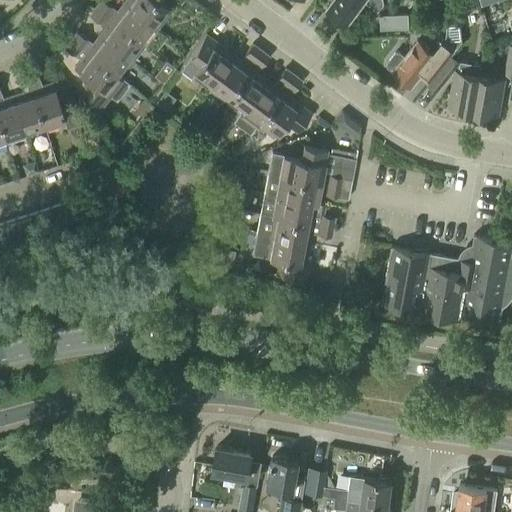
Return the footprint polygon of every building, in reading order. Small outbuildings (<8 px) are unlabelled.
[(102,0),(99,0),(95,7),(144,44),(157,28),(123,2),(117,10),(102,0)] [(124,0),(123,2),(157,28),(169,11),(156,1),(157,0),(124,0)] [(328,0),(326,4),(330,7),(328,10),(340,19),(342,16),(346,19),(360,0),(328,0)] [(95,7),(89,14),(104,26),(98,35),(132,60),(144,44),(95,7)] [(407,12),(379,13),(380,27),(408,26),(407,12)] [(76,31),(70,39),(120,77),(120,76),(132,60),(98,35),(92,43),(76,31)] [(207,35),(178,73),(187,79),(190,75),(207,87),(232,54),(207,35)] [(70,39),(64,47),(80,59),(73,68),(86,78),(88,89),(82,95),(102,111),(112,98),(115,100),(116,99),(115,99),(127,83),(128,84),(128,83),(120,76),(120,77),(70,39)] [(394,52),(387,61),(387,65),(393,70),(392,71),(409,85),(425,66),(434,73),(449,55),(453,50),(443,43),(442,42),(433,52),(418,40),(414,45),(414,44),(404,56),(398,52),(394,52)] [(232,54),(207,87),(223,100),(252,61),(260,50),(252,44),(240,60),(232,54)] [(252,61),(223,100),(238,111),(239,112),(264,78),(256,72),(268,56),(260,50),(252,61)] [(434,73),(427,82),(437,91),(459,63),(449,55),(434,73)] [(454,70),(448,105),(472,109),(479,74),(481,64),(459,60),(459,63),(458,70),(454,70)] [(35,67),(25,71),(44,129),(64,123),(66,129),(82,124),(76,105),(61,110),(51,82),(41,86),(35,67)] [(238,111),(232,121),(233,121),(248,132),(248,133),(249,133),(256,124),(292,75),(284,69),(273,85),(264,78),(239,112),(238,111)] [(22,92),(12,95),(25,136),(44,129),(25,71),(16,74),(22,92)] [(479,74),(472,109),(497,114),(503,78),(479,74)] [(292,75),(256,124),(273,137),(284,123),(296,133),(311,113),(289,97),(301,81),(292,75)] [(0,92),(0,124),(6,142),(25,136),(12,95),(2,99),(0,92)] [(271,152),(267,173),(320,183),(326,185),(349,189),(355,159),(353,159),(354,154),(331,150),(330,155),(325,154),(326,149),(303,145),(300,158),(271,152)] [(320,183),(267,173),(263,193),(316,203),(320,183)] [(326,185),(324,195),(347,199),(349,189),(326,185)] [(263,193),(259,213),(332,227),(334,217),(322,215),(324,204),(316,203),(263,193)] [(72,200),(60,204),(68,227),(79,223),(72,200)] [(68,227),(60,204),(49,208),(56,231),(68,227)] [(56,231),(49,208),(37,212),(45,234),(56,231)] [(45,234),(37,212),(26,215),(34,238),(45,234)] [(259,213),(255,234),(308,243),(310,233),(330,237),(332,227),(259,213)] [(34,238),(26,215),(15,219),(22,242),(34,238)] [(22,242),(15,219),(3,223),(11,246),(22,242)] [(0,249),(11,246),(3,223),(0,224),(0,249)] [(511,240),(474,233),(470,261),(460,311),(462,312),(501,319),(503,305),(508,302),(511,298),(511,297),(511,240)] [(255,234),(251,254),(279,260),(275,276),(305,282),(308,264),(304,263),(308,243),(255,234)] [(421,309),(432,253),(392,245),(382,302),(420,309),(421,309)] [(460,311),(470,261),(460,259),(460,258),(432,253),(421,309),(420,309),(420,312),(461,319),(462,312),(460,311)] [(216,446),(212,470),(246,476),(251,452),(216,446)] [(272,455),(267,485),(293,489),(298,460),(272,455)] [(302,492),(302,493),(333,497),(346,499),(359,500),(387,504),(390,480),(349,474),(347,489),(335,487),(324,486),(326,470),(307,466),(304,480),(302,492)] [(243,484),(239,507),(251,510),(255,486),(243,484)] [(452,493),(450,507),(483,511),(492,511),(496,489),(458,484),(457,493),(452,493)] [(281,497),(278,511),(298,511),(301,501),(281,497)] [(333,497),(332,508),(345,509),(346,499),(333,497)] [(345,509),(344,511),(386,511),(387,504),(359,500),(346,499),(345,509)] [(73,500),(71,511),(119,511),(120,511),(107,511),(108,504),(73,500)]
